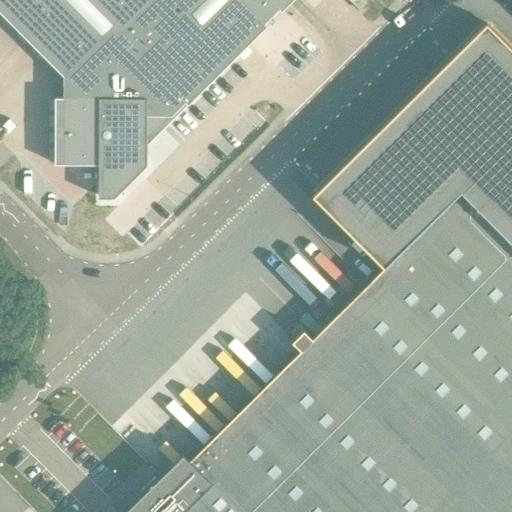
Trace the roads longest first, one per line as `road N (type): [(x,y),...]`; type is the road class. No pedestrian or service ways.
road 1 (tertiary): [(100,320),(426,0)]
road 2 (tertiary): [(100,320),(0,216)]
road 3 (unclassified): [(100,320),(0,420)]
